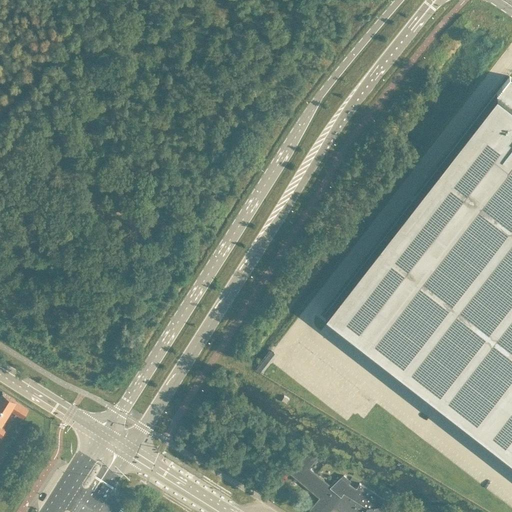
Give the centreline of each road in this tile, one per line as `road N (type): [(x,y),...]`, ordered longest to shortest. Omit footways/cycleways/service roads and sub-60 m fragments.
road 1 (tertiary): [(126,451),(347,106),(430,0)]
road 2 (tertiary): [(399,0),(315,101),(102,436)]
road 3 (tertiary): [(102,436),(0,371)]
